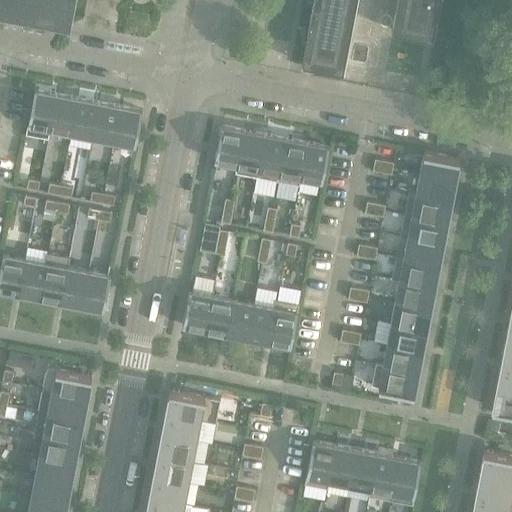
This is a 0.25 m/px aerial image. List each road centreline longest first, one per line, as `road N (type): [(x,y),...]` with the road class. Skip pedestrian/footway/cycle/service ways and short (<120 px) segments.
road 1 (residential): [(103,511),(188,76)]
road 2 (residential): [(188,76),(511,139)]
road 3 (residential): [(0,39),(188,76)]
